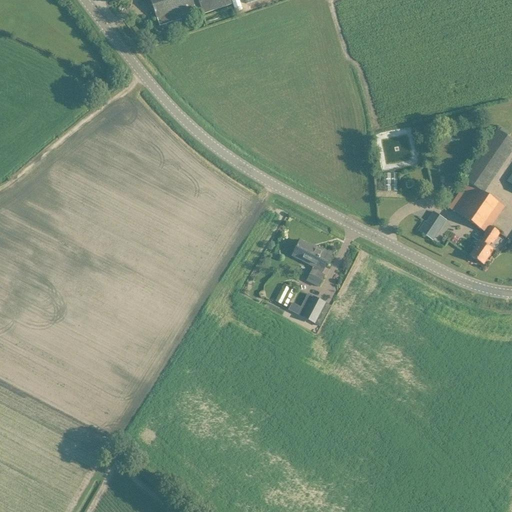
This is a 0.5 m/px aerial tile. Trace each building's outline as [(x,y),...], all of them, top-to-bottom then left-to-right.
[(197,14),(192,0),(150,0),(156,18),(157,18),(160,26),(172,22),(172,21),(175,20),(176,21),(197,14)] [(197,0),(203,14),(231,5),(230,0),(229,0),(197,0)] [(454,200),(449,208),(485,233),(470,256),(483,265),(493,250),(488,247),(490,243),(492,244),(500,233),(491,227),(504,207),(496,201),(484,193),(467,182),(454,200)] [(418,231),(433,241),(446,221),(432,211),(418,231)] [(292,257),(307,264),(313,268),(306,280),(319,287),(324,276),(321,274),(331,255),(316,247),(315,249),(300,241),(298,246),(297,246),(296,248),(297,248),(292,257)] [(305,289),(316,294),(318,290),(307,284),(305,289)] [(283,286),(275,301),(286,307),(294,291),(283,286)] [(326,303),(313,297),(302,318),(315,324),(326,303)] [(272,342),(279,332),(260,320),(254,330),(272,342)]
